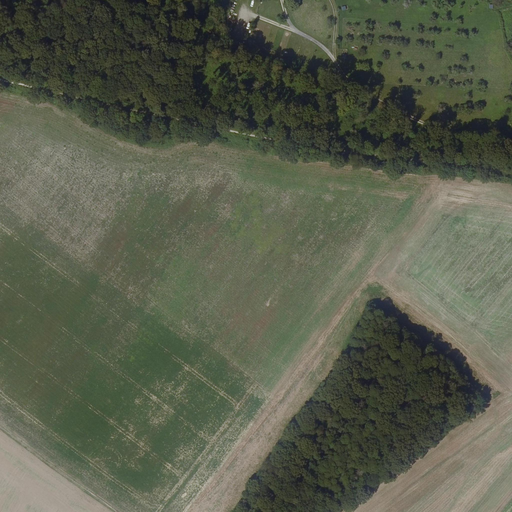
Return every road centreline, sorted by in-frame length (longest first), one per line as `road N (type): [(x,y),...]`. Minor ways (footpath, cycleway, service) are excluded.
road 1 (track): [(337,27),(335,60),(350,80),(391,107),(511,152)]
road 2 (track): [(119,511),(0,422)]
